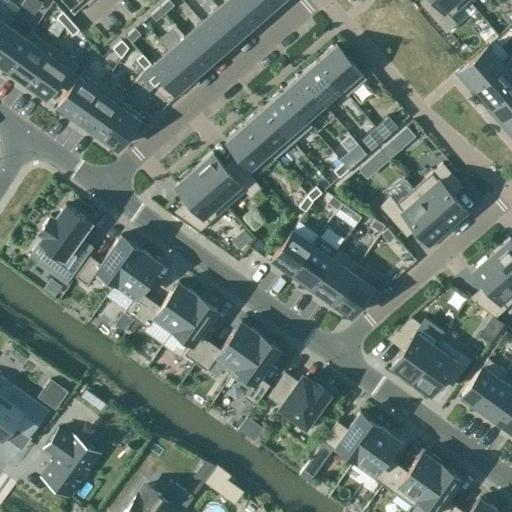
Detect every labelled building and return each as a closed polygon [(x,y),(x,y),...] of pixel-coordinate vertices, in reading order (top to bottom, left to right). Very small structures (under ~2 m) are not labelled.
[(173,4),(170,0),(165,0),(159,6),(164,12),(173,4)] [(240,0),(223,0),(217,6),(240,33),(257,19),(240,0)] [(268,0),(240,0),(257,19),(273,4),(268,0)] [(450,15),(467,0),(427,0),(422,5),(446,32),(456,23),(450,15)] [(164,12),(159,6),(150,14),(155,20),(164,12)] [(224,47),(240,33),(217,6),(201,20),(224,47)] [(0,7),(0,33),(12,16),(0,7)] [(56,16),(64,25),(70,19),(62,10),(56,16)] [(7,24),(13,16),(12,16),(0,33),(0,62),(5,66),(32,30),(31,29),(25,37),(7,24)] [(78,28),(70,19),(64,25),(72,34),(78,28)] [(201,20),(184,35),(208,61),(224,47),(201,20)] [(130,41),(140,33),(135,27),(125,34),(130,41)] [(25,80),(51,44),(32,30),(5,66),(25,80)] [(191,76),(208,61),(184,35),(168,49),(191,76)] [(117,53),(126,45),(121,39),(112,47),(117,53)] [(317,60),(347,94),(366,77),(336,43),(317,60)] [(45,95),(56,80),(61,85),(77,62),(51,44),(25,80),(45,95)] [(459,68),(475,87),(502,63),(486,44),(459,68)] [(163,77),(175,90),(191,76),(168,49),(151,63),(158,71),(163,77)] [(139,54),(133,59),(141,68),(147,63),(139,54)] [(347,94),(317,60),(299,75),(322,102),(340,87),(346,94),(347,94)] [(77,118),(104,81),(83,67),(78,75),(73,71),(78,63),(77,62),(61,85),(67,89),(57,103),(77,118)] [(491,105),(511,86),(511,74),(502,63),(475,87),(491,105)] [(158,71),(149,79),(154,85),(163,77),(158,71)] [(322,102),(299,75),(281,91),(310,125),(311,125),(305,118),(322,102)] [(97,132),(120,99),(123,95),(104,81),(77,118),(97,132)] [(511,118),(511,86),(491,105),(507,123),(511,118)] [(292,141),(310,125),(281,91),(263,107),(292,141)] [(97,132),(117,146),(125,135),(129,138),(146,124),(138,118),(141,114),(120,99),(97,132)] [(244,123),(274,157),(292,141),(263,107),(244,123)] [(386,114),(372,126),(382,137),(384,136),(393,128),(396,126),(386,114)] [(274,157),(244,123),(226,139),(249,166),(267,150),(274,157)] [(372,126),(359,138),(369,149),(375,144),(382,137),(372,126)] [(391,138),(381,147),(390,157),(400,148),(391,138)] [(381,147),(372,154),(381,164),(390,157),(381,147)] [(227,205),(244,190),(250,196),(260,187),(238,161),(228,170),(211,152),(193,167),(227,205)] [(357,160),(351,154),(342,162),(348,168),(357,160)] [(339,176),(348,168),(342,162),(333,170),(339,176)] [(413,186),(446,224),(464,209),(448,190),(459,181),(442,162),(413,186)] [(178,214),(200,229),(227,205),(193,167),(175,183),(191,202),(178,214)] [(306,194),(312,200),(321,192),(315,186),(306,194)] [(412,188),(395,202),(390,196),(380,205),(402,231),(412,222),(428,240),(446,224),(413,186),(412,188)] [(305,210),(312,200),(306,194),(298,205),(305,210)] [(327,201),(337,208),(342,202),(332,195),(327,201)] [(36,261),(66,281),(87,252),(73,243),(90,220),(65,202),(55,217),(50,214),(38,230),(47,236),(43,241),(48,244),(36,261)] [(351,209),(342,202),(337,208),(347,215),(351,209)] [(380,231),(384,224),(374,217),(370,224),(380,231)] [(381,232),(389,241),(395,236),(387,227),(381,232)] [(318,235),(317,234),(312,242),(292,228),(271,257),(292,271),(318,235)] [(95,270),(113,283),(141,245),(120,230),(98,261),(89,255),(75,275),(86,283),(95,270)] [(311,285),(337,249),(318,235),(292,271),(311,285)] [(511,277),(511,241),(509,237),(491,253),(511,277)] [(124,310),(135,318),(149,298),(140,291),(162,260),(141,245),(113,283),(113,284),(132,298),(124,310)] [(330,299),(357,263),(337,249),(311,285),(330,299)] [(489,287),(473,300),(495,316),(511,301),(511,277),(491,253),(473,268),(489,287)] [(380,291),(352,271),(358,263),(357,263),(330,299),(351,314),(359,303),(363,306),(380,291)] [(44,288),(54,294),(61,284),(52,277),(44,288)] [(158,304),(149,298),(135,318),(146,326),(152,318),(171,331),(198,292),(177,278),(158,304)] [(195,361),(209,341),(200,334),(219,307),(198,292),(171,331),(189,345),(184,353),(195,361)] [(410,377),(434,344),(415,330),(420,323),(411,316),(391,333),(405,344),(391,364),(410,377)] [(195,361),(206,368),(214,357),(233,370),(261,331),(240,317),(218,347),(209,341),(195,361)] [(230,374),(249,387),(243,396),(254,403),(268,383),(260,377),(282,346),(261,331),(233,370),(230,374)] [(453,357),(434,344),(410,377),(430,391),(444,371),(455,379),(470,358),(459,350),(453,357)] [(461,393),(478,406),(504,369),(487,356),(461,393)] [(478,406),(496,419),(511,396),(511,386),(500,377),(506,370),(504,369),(478,406)] [(268,394),(281,404),(280,405),(304,423),(328,391),(312,379),(310,381),(302,375),(298,381),(285,371),(268,394)] [(0,434),(0,435),(10,420),(28,433),(45,410),(11,385),(2,397),(0,396),(0,434)] [(511,396),(496,419),(511,429),(511,396)] [(322,440),(352,461),(379,424),(359,410),(347,427),(337,420),(322,440)] [(352,461),(382,483),(396,462),(386,455),(398,438),(379,424),(352,461)] [(68,494),(79,479),(74,475),(82,463),(88,467),(99,452),(72,432),(70,435),(58,426),(44,446),(56,454),(42,473),(41,474),(68,494)] [(407,470),(396,462),(382,483),(411,504),(441,463),(439,461),(441,459),(433,453),(431,456),(422,449),(407,470)] [(451,511),(456,505),(446,498),(460,477),(441,463),(411,504),(412,505),(415,501),(430,511),(451,511)] [(179,511),(193,494),(177,483),(166,498),(146,483),(138,495),(136,493),(122,511),(179,511)] [(479,496),(467,511),(465,511),(456,505),(451,511),(496,511),(498,510),(480,497),(479,496)]
